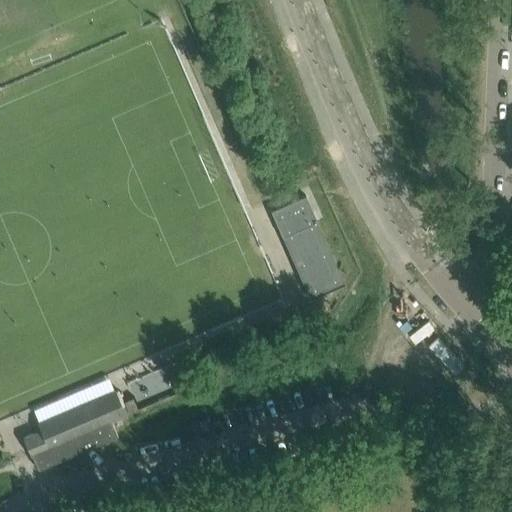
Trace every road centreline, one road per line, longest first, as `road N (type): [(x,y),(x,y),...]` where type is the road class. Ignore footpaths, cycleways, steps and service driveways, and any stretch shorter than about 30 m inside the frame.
road 1 (unclassified): [(150,511),(468,420),(511,390)]
road 2 (tertiary): [(452,292),(374,183),(297,0)]
road 3 (residential): [(452,292),(484,258),(496,0)]
